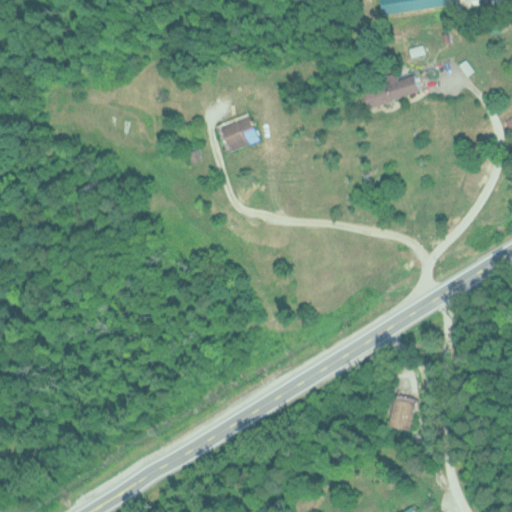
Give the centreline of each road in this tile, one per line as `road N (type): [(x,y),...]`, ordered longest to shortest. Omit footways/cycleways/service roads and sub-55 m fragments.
road 1 (trunk): [(511,246),(84,511)]
road 2 (residential): [(466,511),(448,446),(441,291)]
